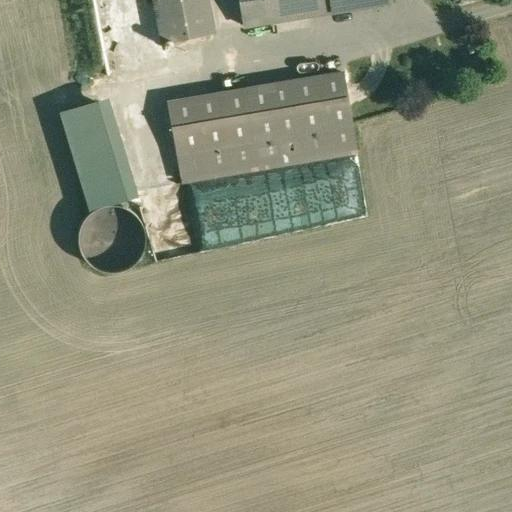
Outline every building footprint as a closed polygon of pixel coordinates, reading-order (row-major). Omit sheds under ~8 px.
[(206,0),(156,0),(164,39),(213,30),(206,0)] [(239,0),(244,26),(332,10),(330,0),(239,0)] [(387,0),(330,0),(332,10),(332,11),(388,0),(387,0)] [(109,79),(166,70),(163,54),(152,55),(153,59),(141,61),(142,68),(133,70),(131,54),(121,55),(106,57),(109,79)] [(343,73),(170,102),(184,183),(357,153),(343,73)] [(99,107),(59,118),(86,217),(126,206),(99,107)] [(144,259),(146,246),(143,233),(136,222),(124,215),(111,213),(98,216),(87,224),(80,235),(78,248),(81,261),(88,272),(100,279),(113,281),(126,278),(137,271),(144,259)]
